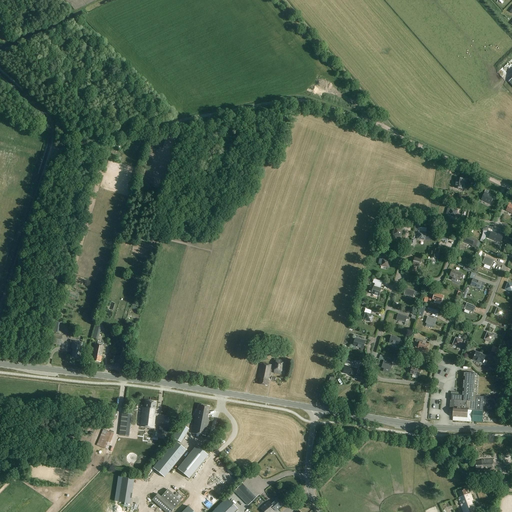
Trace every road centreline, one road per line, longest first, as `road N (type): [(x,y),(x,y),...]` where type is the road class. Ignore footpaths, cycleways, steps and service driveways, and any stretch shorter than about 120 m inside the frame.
road 1 (track): [(511,188),(378,123),(298,98),(47,150)]
road 2 (secondary): [(316,408),(0,363)]
road 3 (unclassified): [(0,301),(51,133),(45,114),(0,73)]
road 4 (track): [(422,427),(432,368),(451,323),(483,321),(507,254)]
road 5 (secondary): [(511,429),(422,427),(316,408)]
road 6 (track): [(430,384),(372,371),(404,253)]
road 7 (track): [(389,128),(280,0)]
